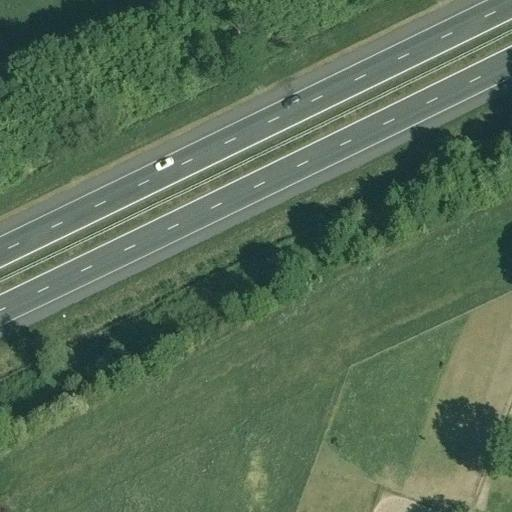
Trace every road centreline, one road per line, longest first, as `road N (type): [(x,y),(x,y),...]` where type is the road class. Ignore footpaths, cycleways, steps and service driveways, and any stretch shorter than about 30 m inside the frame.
road 1 (motorway): [(0,318),(511,70)]
road 2 (motorway): [(510,0),(0,244)]
